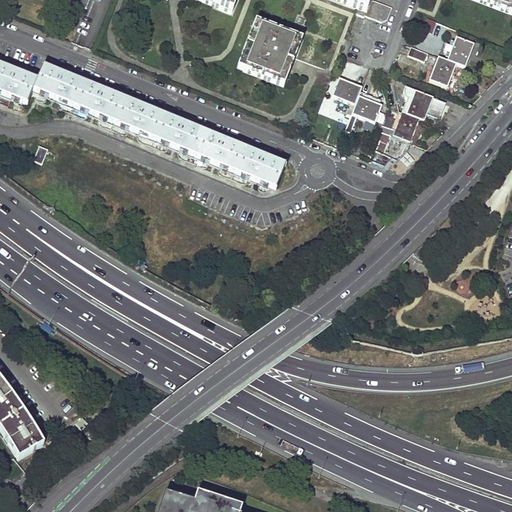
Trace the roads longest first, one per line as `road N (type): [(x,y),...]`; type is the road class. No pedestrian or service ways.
road 1 (motorway): [(511,489),(263,381),(115,300),(55,255)]
road 2 (motorway): [(511,365),(435,381),(322,374),(236,344),(112,276),(55,255)]
road 3 (secondary): [(164,425),(309,318),(433,207),(511,118)]
road 4 (motorway): [(0,254),(141,352),(363,465)]
road 5 (residential): [(319,172),(271,202),(71,128),(0,131)]
road 6 (residential): [(0,29),(302,153)]
road 7 (residential): [(511,82),(404,188)]
road 8 (motorway): [(363,465),(502,511)]
road 9 (secondary): [(164,425),(61,511)]
road 10 (secondary): [(77,511),(164,425)]
